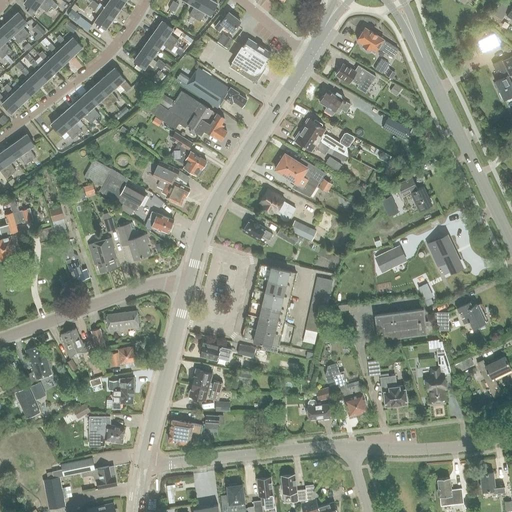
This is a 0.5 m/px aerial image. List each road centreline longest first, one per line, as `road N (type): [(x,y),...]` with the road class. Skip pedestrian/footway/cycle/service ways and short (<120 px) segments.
road 1 (secondary): [(511,241),(394,0)]
road 2 (tertiary): [(187,285),(209,212),(308,55)]
road 3 (residential): [(144,463),(349,449)]
road 4 (residential): [(0,139),(104,60),(146,0)]
road 5 (residential): [(0,340),(135,290),(187,285)]
road 6 (tertiary): [(144,463),(187,285)]
road 7 (residential): [(349,449),(448,448),(511,435)]
